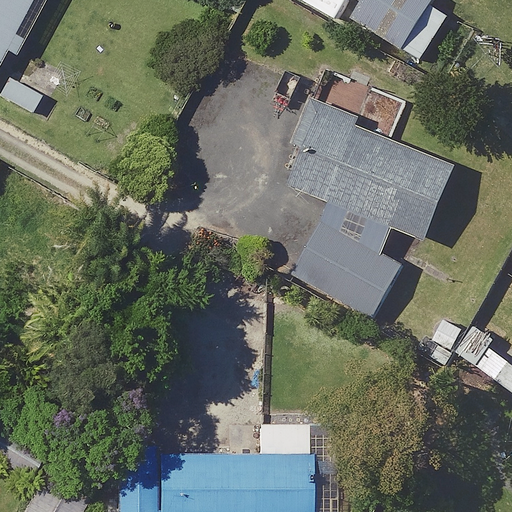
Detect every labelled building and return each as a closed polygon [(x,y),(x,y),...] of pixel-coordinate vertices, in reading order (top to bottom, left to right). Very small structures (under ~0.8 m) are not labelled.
[(0,0),(0,91),(48,0),(0,0)] [(444,5),(435,0),(377,0),(362,25),(412,56),(444,5)] [(470,173),(329,114),(297,190),(438,249),(470,173)] [(412,272),(331,229),(304,278),(384,324),(412,272)] [(511,325),(511,265),(505,261),(469,325),(502,343),(511,325)] [(511,362),(496,352),(482,372),(511,392),(511,362)] [(50,437),(0,407),(0,463),(26,479),(50,437)] [(168,511),(170,463),(170,455),(128,454),(126,511),(168,511)] [(95,511),(113,482),(67,456),(34,511),(95,511)] [(319,511),(320,465),(170,463),(168,511),(319,511)]
